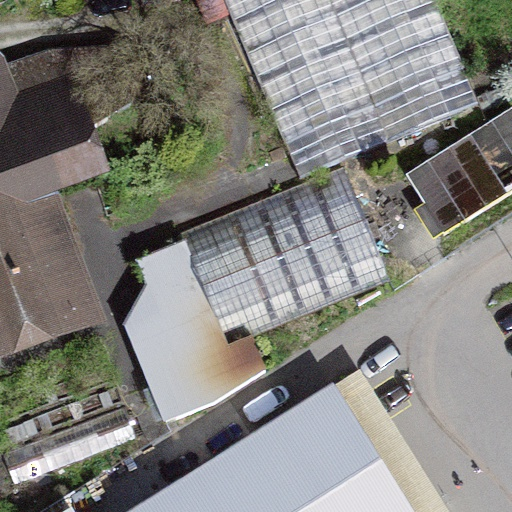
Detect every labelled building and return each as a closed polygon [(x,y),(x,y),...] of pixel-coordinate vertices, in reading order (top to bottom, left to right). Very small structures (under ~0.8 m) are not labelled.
[(433,0),(223,0),(298,180),(478,106),(433,0)] [(0,342),(73,315),(34,212),(65,200),(68,207),(104,194),(64,88),(0,112),(0,342)] [(511,193),(511,109),(405,177),(443,236),(511,193)] [(214,405),(264,373),(252,343),(228,352),(225,346),(389,280),(345,169),(177,238),(182,248),(140,265),(162,317),(127,331),(165,423),(214,405)] [(408,511),(332,390),(136,511),(408,511)]
